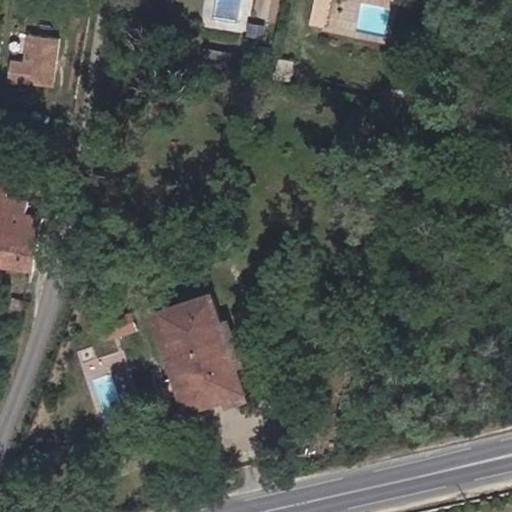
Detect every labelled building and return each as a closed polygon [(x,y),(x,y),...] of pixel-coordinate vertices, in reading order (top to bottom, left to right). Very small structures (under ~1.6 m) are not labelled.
[(6,7),(1,37),(0,36),(0,55),(26,60),(35,12),(6,7)] [(0,178),(0,196),(13,198),(15,180),(0,178)] [(0,268),(27,273),(35,220),(36,215),(23,213),(24,201),(13,198),(0,196),(0,268)] [(37,203),(24,201),(23,213),(36,215),(37,203)] [(160,308),(193,417),(255,397),(219,286),(160,308)]
